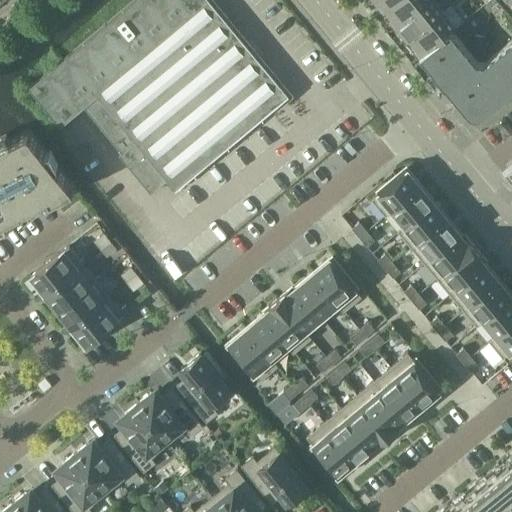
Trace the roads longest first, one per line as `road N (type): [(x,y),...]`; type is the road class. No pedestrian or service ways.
road 1 (residential): [(421,126),(197,303)]
road 2 (residential): [(511,401),(378,511)]
road 3 (residential): [(421,126),(315,0)]
road 4 (residential): [(0,289),(82,392)]
road 5 (residential): [(178,318),(82,392)]
